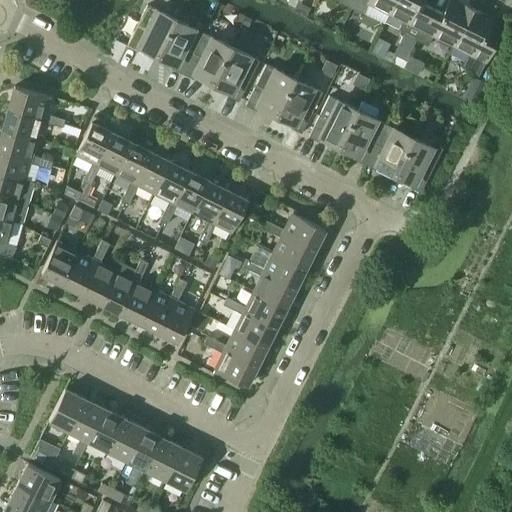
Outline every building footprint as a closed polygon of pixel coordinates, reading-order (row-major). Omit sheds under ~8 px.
[(368,3),(388,13),(394,0),(354,0),(351,7),(363,13),(368,3)] [(394,0),(388,13),(401,20),(397,27),(400,32),(402,33),(392,53),(405,60),(415,40),(432,5),(421,0),(394,0)] [(432,35),(452,45),(471,8),(460,2),(459,4),(450,0),(448,0),(443,11),(432,5),(415,40),(427,45),(432,35)] [(157,53),(174,19),(146,5),(126,46),(137,51),(141,45),(157,53)] [(466,69),(478,75),(498,35),(487,30),(492,21),(482,16),(483,14),(471,8),(452,45),(467,53),(464,58),(470,61),(466,69)] [(182,73),(193,52),(184,48),(194,28),(174,19),(157,53),(173,61),(170,68),(182,73)] [(213,81),(230,46),(202,33),(193,52),(182,73),(193,79),(196,73),(213,81)] [(226,95),(238,101),(258,60),(230,46),(213,81),(229,89),(226,95)] [(276,112),(293,78),(265,64),(245,105),(256,111),(259,104),(276,112)] [(289,127),(301,133),(321,92),(293,78),(276,112),(292,121),(289,127)] [(14,85),(7,107),(42,117),(41,121),(51,124),(53,116),(43,113),(48,95),(14,85)] [(322,136),(339,144),(356,109),(328,95),(308,136),(319,142),(322,136)] [(364,164),(384,123),(374,118),(377,111),(376,108),(361,100),(356,109),(339,144),(355,152),(352,158),(364,164)] [(7,107),(1,127),(36,137),(41,121),(42,117),(7,107)] [(53,116),(51,124),(61,127),(64,119),(53,116)] [(95,164),(111,131),(91,121),(75,154),(91,162),(95,164)] [(378,164),(395,172),(412,137),(384,123),(364,164),(375,170),(378,164)] [(1,127),(0,132),(0,149),(30,158),(29,162),(39,165),(41,157),(31,154),(36,137),(1,127)] [(115,173),(131,141),(111,131),(95,164),(91,162),(86,171),(94,175),(99,165),(115,173)] [(408,186),(420,192),(442,148),(439,146),(437,150),(412,137),(395,172),(411,180),(408,186)] [(134,183),(150,151),(131,141),(115,173),(130,181),(134,183)] [(0,149),(0,171),(24,179),(29,162),(30,158),(0,149)] [(153,193),(169,161),(150,151),(134,183),(130,181),(125,191),(132,194),(137,185),(153,193)] [(41,157),(39,165),(49,168),(52,160),(41,157)] [(172,202),(188,170),(169,161),(153,193),(168,200),(172,202)] [(176,204),(192,212),(208,180),(188,170),(172,202),(168,200),(164,210),(171,214),(176,204)] [(0,171),(0,194),(27,202),(33,182),(24,179),(0,171)] [(89,185),(94,175),(86,171),(81,181),(89,185)] [(192,212),(207,220),(211,221),(227,189),(208,180),(192,212)] [(202,229),(210,233),(215,223),(231,231),(247,199),(227,189),(211,221),(207,220),(202,229)] [(128,204),(132,194),(125,191),(120,200),(128,204)] [(0,216),(12,220),(21,223),(27,202),(0,194),(0,216)] [(69,215),(76,219),(81,209),(74,205),(69,215)] [(166,223),(171,214),(164,210),(159,220),(166,223)] [(282,233),(314,249),(324,229),(292,213),(284,229),(282,233)] [(0,240),(6,242),(6,241),(12,220),(0,216),(0,240)] [(261,227),(270,232),(274,224),(264,219),(261,227)] [(272,252),(304,268),(314,249),(282,233),(284,229),(274,224),(270,232),(280,236),(272,252)] [(197,239),(205,243),(210,233),(202,229),(197,239)] [(37,241),(47,246),(50,239),(40,234),(37,241)] [(96,249),(104,252),(109,243),(101,239),(96,249)] [(0,240),(0,252),(9,257),(15,246),(6,241),(6,242),(0,240)] [(40,273),(60,283),(76,251),(56,241),(40,273)] [(60,283),(79,292),(95,260),(99,262),(104,252),(96,249),(92,258),(76,251),(60,283)] [(262,271),(295,287),(304,268),(272,252),(264,268),(262,271)] [(135,268),(143,272),(147,262),(140,258),(135,268)] [(241,266),(251,270),(255,263),(245,258),(241,266)] [(79,292),(99,302),(115,270),(99,262),(95,260),(79,292)] [(253,291),(285,307),(295,287),(262,271),(264,268),(255,263),(251,270),(261,275),(253,291)] [(99,302),(118,312),(134,279),(138,281),(143,272),(135,268),(130,278),(115,270),(99,302)] [(174,287),(181,291),(186,281),(178,278),(174,287)] [(118,312),(137,321),(153,289),(138,281),(134,279),(118,312)] [(137,321),(157,331),(173,299),(176,301),(181,291),(174,287),(169,297),(153,289),(137,321)] [(243,310),(275,326),(285,307),(253,291),(245,306),(243,310)] [(222,304),(232,309),(235,301),(226,297),(222,304)] [(157,331),(176,341),(193,309),(176,301),(173,299),(157,331)] [(234,329),(266,345),(275,326),(243,310),(245,306),(235,301),(232,309),(241,314),(234,329)] [(224,349),(256,365),(266,345),(234,329),(226,345),(224,349)] [(203,343),(212,348),(216,340),(206,335),(203,343)] [(214,369),(246,385),(256,365),(224,349),(226,345),(216,340),(212,348),(222,352),(214,369)] [(68,430),(84,398),(64,388),(48,420),(68,430)] [(79,456),(87,440),(104,408),(84,398),(68,430),(80,436),(72,453),(79,456)] [(87,440),(107,450),(123,417),(104,408),(87,440)] [(107,450),(126,459),(142,427),(123,417),(107,450)] [(126,459),(145,469),(162,437),(142,427),(126,459)] [(145,469),(165,479),(181,446),(162,437),(145,469)] [(165,479),(185,489),(201,457),(181,446),(165,479)] [(29,457),(41,463),(45,455),(33,449),(29,457)] [(17,483),(49,499),(59,478),(27,462),(17,483)] [(58,471),(69,477),(73,469),(62,463),(58,471)] [(69,477),(80,482),(84,474),(73,469),(69,477)] [(97,490),(108,496),(112,488),(101,482),(97,490)] [(7,502),(27,511),(42,511),(49,499),(17,483),(7,502)] [(108,496),(119,501),(123,494),(112,488),(108,496)] [(96,511),(97,511),(105,511),(110,504),(102,500),(96,511)] [(1,511),(27,511),(7,502),(1,511)] [(79,511),(88,511),(92,506),(84,502),(79,511)] [(136,510),(140,511),(148,511),(151,507),(139,502),(136,510)]
